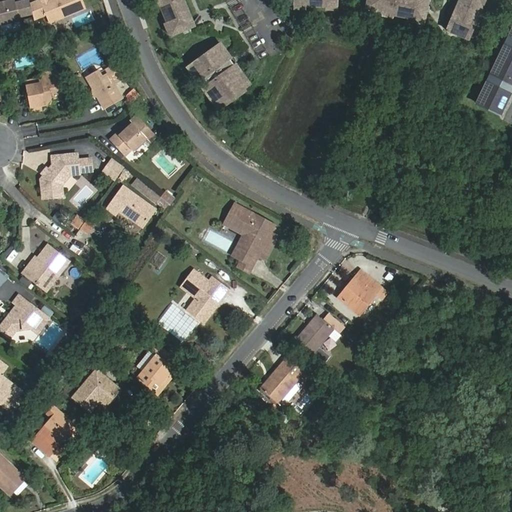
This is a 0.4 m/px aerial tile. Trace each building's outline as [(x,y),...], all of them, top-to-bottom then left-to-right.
[(0,25),(20,20),(14,0),(11,0),(0,2),(0,25)] [(29,0),(28,0),(16,3),(20,17),(33,14),(29,0)] [(51,0),(47,0),(43,2),(54,25),(72,17),(90,8),(85,0),(55,0),(52,2),(51,0)] [(157,0),(173,38),(186,32),(185,28),(193,25),(182,0),(157,0)] [(294,0),(294,8),(337,9),(336,0),(294,0)] [(422,8),(424,0),(423,0),(368,0),(366,11),(383,15),(382,18),(392,20),(393,17),(414,22),(413,24),(422,26),(426,9),(422,8)] [(485,0),(459,0),(448,27),(451,29),(450,33),(468,41),(485,0)] [(241,27),(251,23),(242,3),(232,7),(241,27)] [(35,30),(27,32),(28,38),(36,36),(35,30)] [(103,34),(98,36),(102,45),(107,44),(103,34)] [(511,86),(511,47),(505,44),(489,75),(511,86)] [(247,94),(244,91),(251,86),(237,66),(234,68),(230,62),(232,60),(221,46),(189,70),(200,85),(202,83),(206,89),(204,91),(219,110),(224,107),(226,110),(247,94)] [(103,76),(99,70),(86,77),(105,110),(124,99),(115,85),(121,81),(112,66),(106,69),(108,74),(103,76)] [(8,68),(3,70),(6,81),(12,80),(8,68)] [(41,79),(27,82),(33,112),(42,110),(41,106),(52,104),(51,99),(64,96),(59,71),(46,73),(47,76),(40,77),(41,79)] [(511,86),(489,75),(487,81),(511,92),(511,86)] [(511,92),(487,81),(475,104),(502,117),(511,97),(511,92)] [(134,90),(127,96),(133,102),(139,95),(134,90)] [(132,150),(133,151),(147,138),(151,142),(157,136),(137,115),(131,121),(133,124),(119,136),(117,134),(110,140),(125,156),(132,150)] [(41,180),(43,199),(62,197),(61,186),(71,174),(80,173),(85,172),(84,159),(78,160),(78,154),(52,156),(53,165),(49,169),(41,180)] [(92,159),(84,159),(85,172),(93,171),(92,159)] [(112,161),(103,171),(114,180),(122,169),(112,161)] [(116,215),(119,211),(128,218),(129,217),(143,228),(156,210),(124,187),(108,209),(116,215)] [(166,192),(161,198),(171,205),(175,199),(166,192)] [(161,198),(157,203),(167,212),(171,205),(161,198)] [(241,260),(252,266),(258,255),(270,232),(274,225),(234,204),(223,224),(243,235),(246,243),(238,259),(241,260)] [(71,226),(88,234),(93,223),(75,215),(71,226)] [(277,235),(270,232),(258,255),(265,259),(277,235)] [(243,235),(232,256),(238,259),(246,243),(243,235)] [(48,245),(30,268),(28,266),(23,273),(47,292),(70,262),(48,245)] [(252,266),(241,260),(238,267),(249,273),(252,266)] [(196,299),(187,311),(204,324),(230,290),(213,277),(209,282),(195,271),(182,287),(196,299)] [(357,280),(350,287),(349,286),(339,298),(360,315),(382,288),(361,271),(355,278),(357,280)] [(49,319),(19,296),(14,303),(18,306),(2,326),(3,332),(10,338),(16,331),(31,329),(37,334),(49,319)] [(318,314),(296,340),(313,354),(324,364),(331,356),(319,347),(334,329),(340,334),(345,328),(329,313),(324,319),(318,314)] [(373,341),(365,335),(359,342),(367,349),(373,341)] [(159,386),(173,369),(169,366),(174,359),(156,344),(151,351),(157,355),(138,379),(158,394),(163,389),(159,386)] [(308,376),(287,358),(261,389),(278,403),(297,381),(301,384),(308,376)] [(20,392),(0,377),(7,368),(0,362),(0,404),(7,410),(20,392)] [(90,412),(104,397),(110,402),(120,390),(97,370),(73,398),(90,412)] [(301,384),(297,381),(278,403),(283,408),(303,385),(301,384)] [(334,387),(327,381),(320,388),(328,395),(334,387)] [(50,456),(56,449),(54,447),(68,431),(70,433),(76,426),(54,407),(48,414),(53,418),(33,442),(50,456)] [(0,454),(0,481),(12,493),(25,479),(0,454)]
